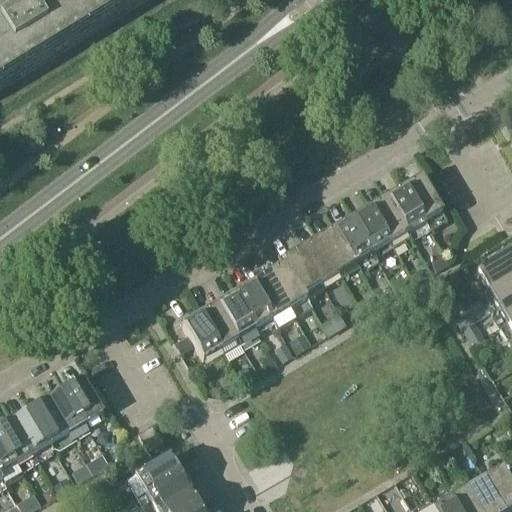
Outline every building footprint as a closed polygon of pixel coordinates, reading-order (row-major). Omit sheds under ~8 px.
[(0,91),(148,0),(61,0),(30,19),(22,6),(0,19),(0,91)] [(434,202),(421,180),(403,191),(425,227),(443,216),(442,214),(434,202)] [(407,237),(425,227),(403,191),(386,202),(407,237)] [(442,214),(446,211),(439,199),(434,202),(442,214)] [(390,247),(407,237),(386,202),(369,212),(390,247)] [(373,258),(390,247),(369,212),(352,222),(373,258)] [(356,268),(373,258),(352,222),(335,232),(356,268)] [(317,243),(339,278),(356,268),(335,232),(317,243)] [(339,278),(317,243),(300,253),(321,288),(339,278)] [(307,303),(305,299),(321,288),(300,253),(283,263),(285,268),(307,303)] [(476,276),(487,294),(511,279),(511,255),(476,276)] [(432,264),(434,272),(436,276),(449,269),(442,258),(432,264)] [(307,303),(285,268),(268,278),(289,313),(295,323),(312,312),(307,303)] [(419,274),(410,279),(415,287),(423,282),(419,274)] [(251,288),(272,324),(289,313),(268,278),(251,288)] [(511,279),(487,294),(497,312),(498,311),(511,302),(511,279)] [(399,283),(391,288),(398,299),(406,295),(399,283)] [(272,324),(251,288),(234,299),(255,334),(272,324)] [(381,300),(384,307),(397,299),(393,293),(381,300)] [(255,334),(234,299),(216,309),(238,344),(255,334)] [(363,319),(379,310),(373,299),(357,309),(363,319)] [(508,328),(511,326),(511,302),(498,311),(497,312),(507,329),(508,328)] [(238,344),(216,309),(199,319),(220,354),(238,344)] [(454,324),(461,335),(461,334),(475,327),(468,316),(455,323),(454,324)] [(345,331),(338,318),(321,328),(328,341),(345,331)] [(220,354),(199,319),(181,330),(202,365),(220,354)] [(511,326),(508,328),(507,329),(499,334),(509,351),(511,349),(511,326)] [(484,343),(475,328),(463,335),(472,350),(484,343)] [(288,346),(296,359),(310,351),(303,338),(288,346)] [(293,361),(285,348),(274,354),(282,367),(293,361)] [(277,371),(271,361),(261,367),(267,377),(277,371)] [(247,372),(236,378),(243,391),(255,385),(247,372)] [(82,384),(64,395),(85,430),(103,419),(101,416),(108,412),(104,406),(95,390),(88,394),(82,384)] [(64,395),(47,405),(68,440),(85,430),(64,395)] [(47,405),(29,415),(50,450),(68,440),(47,405)] [(29,415),(12,425),(33,461),(50,450),(29,415)] [(12,425),(0,432),(0,443),(16,471),(33,461),(12,425)] [(151,432),(137,440),(147,457),(161,449),(151,432)] [(0,443),(0,480),(15,471),(16,471),(0,443)] [(154,469),(148,458),(127,470),(134,481),(154,469)] [(97,463),(92,466),(99,477),(109,470),(102,460),(97,463)] [(144,500),(179,479),(168,461),(154,469),(134,481),(133,482),(144,500)] [(86,470),(72,478),(78,489),(85,485),(92,480),(86,470)] [(511,511),(511,489),(502,473),(484,484),(500,511),(511,511)] [(179,479),(144,500),(151,511),(162,511),(190,496),(179,479)] [(65,482),(52,490),(53,491),(58,500),(72,493),(66,483),(65,482)] [(500,511),(484,484),(467,494),(477,511),(500,511)] [(52,493),(43,498),(49,506),(49,507),(50,506),(57,502),(57,501),(52,493)] [(477,511),(467,494),(449,505),(452,511),(477,511)] [(199,511),(190,496),(162,511),(199,511)] [(33,499),(16,509),(17,511),(37,511),(40,511),(33,499)]
